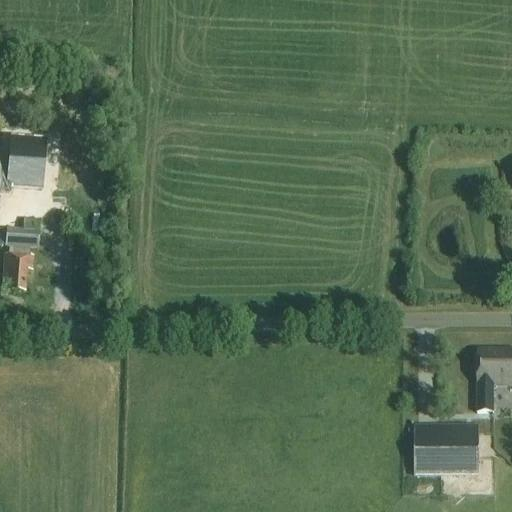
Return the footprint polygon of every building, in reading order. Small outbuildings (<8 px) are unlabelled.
[(36,252),(39,222),(22,221),(21,233),(0,232),(0,247),(3,248),(3,250),(36,252)] [(24,295),(26,273),(31,273),(32,259),(4,257),(2,289),(7,290),(7,294),(24,295)] [(511,352),(477,353),(477,416),(493,416),(493,388),(511,387),(511,352)] [(480,431),(440,432),(442,466),(469,465),(469,451),(481,451),(480,431)] [(417,453),(417,480),(436,480),(435,453),(417,453)]
